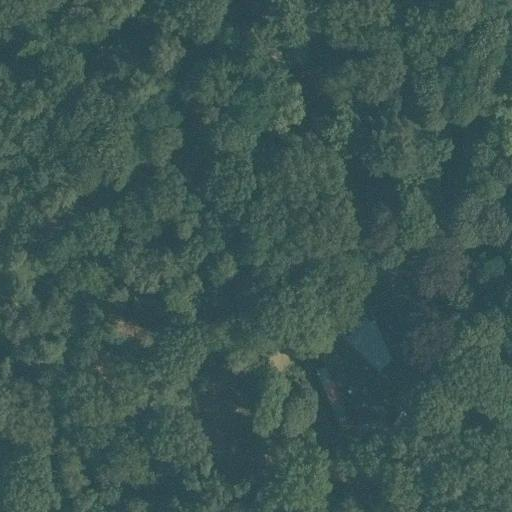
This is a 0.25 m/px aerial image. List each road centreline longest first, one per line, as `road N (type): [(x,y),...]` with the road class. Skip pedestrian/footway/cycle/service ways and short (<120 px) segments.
road 1 (track): [(340,181),(354,198),(355,220),(328,250),(294,318),(267,408),(282,469),(314,474)]
road 2 (track): [(254,0),(277,63),(340,181)]
